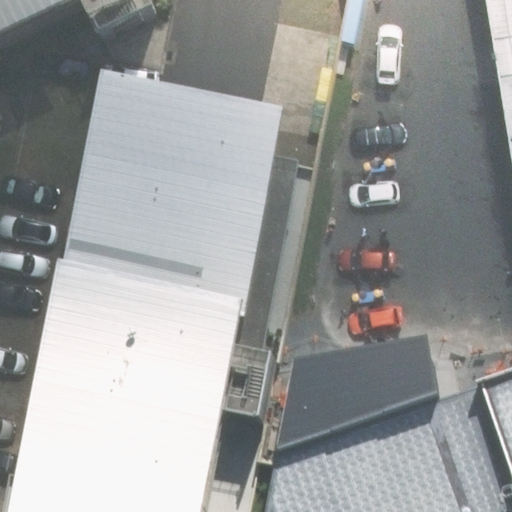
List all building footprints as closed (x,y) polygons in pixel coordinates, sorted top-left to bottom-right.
[(0,0),(0,128),(19,119),(0,80),(0,55),(101,6),(97,0),(0,0)] [(511,0),(495,0),(511,102),(511,0)] [(296,114),(123,80),(82,286),(90,288),(45,511),(231,511),(271,312),(258,310),(296,114)] [(511,380),(485,390),(511,467),(511,380)] [(511,511),(511,491),(482,398),(292,458),(282,511),(511,511)]
